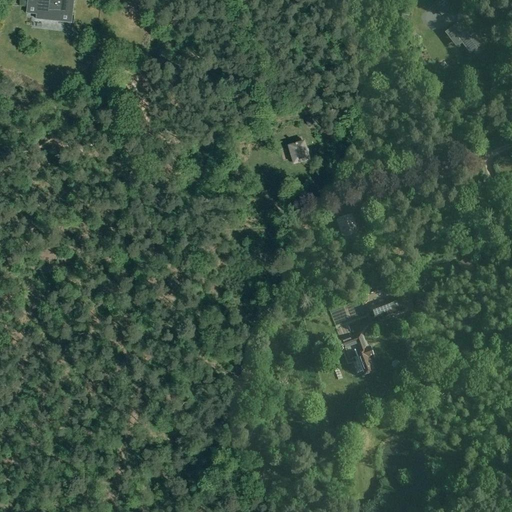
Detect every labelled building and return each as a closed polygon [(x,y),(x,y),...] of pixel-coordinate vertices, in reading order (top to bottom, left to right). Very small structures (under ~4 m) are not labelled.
[(27,0),(27,3),(42,5),(41,15),(58,17),(58,15),(67,16),(68,0),(27,0)] [(440,0),(435,5),(443,14),(451,7),(445,0),(440,0)] [(463,29),(457,34),(471,53),(481,46),(474,36),(471,38),(463,29)] [(289,147),(294,164),(308,160),(307,154),(305,148),(303,143),(289,147)] [(351,216),(337,221),(344,242),(358,237),(351,216)] [(400,296),(368,307),(372,319),(384,315),(384,316),(393,313),(392,312),(404,308),(400,296)] [(361,333),(339,341),(342,350),(364,342),(361,333)] [(370,349),(355,354),(363,377),(370,375),(376,373),(369,355),(372,354),(370,349)]
